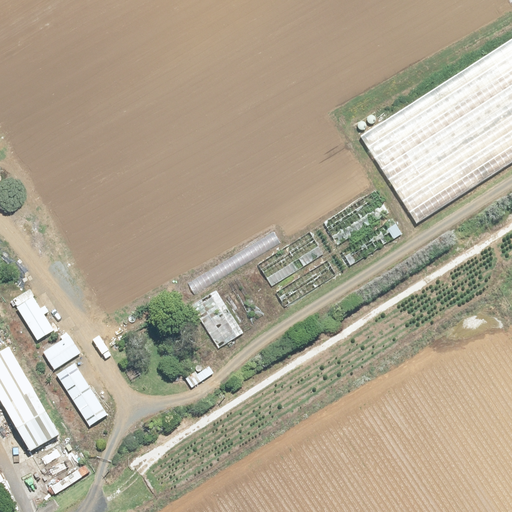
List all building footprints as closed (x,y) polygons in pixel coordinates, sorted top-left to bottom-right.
[(511,164),(511,40),(361,139),(417,226),(511,164)] [(388,215),(378,198),(331,228),(336,236),(332,239),(337,247),(388,215)] [(350,268),(403,236),(394,221),(341,252),(350,268)] [(274,233),(188,284),(196,298),(282,246),(274,233)] [(324,256),(313,238),(261,270),(272,288),(324,256)] [(336,276),(326,261),(275,294),(285,309),(336,276)] [(244,334),(217,293),(193,309),(219,350),(244,334)] [(48,314),(38,297),(17,309),(37,343),(54,333),(44,316),(48,314)] [(80,356),(69,338),(43,355),(54,372),(80,356)] [(60,436),(9,349),(0,354),(0,400),(31,454),(60,436)] [(107,417),(75,366),(57,377),(90,429),(107,417)] [(213,375),(208,367),(186,382),(192,390),(213,375)]
